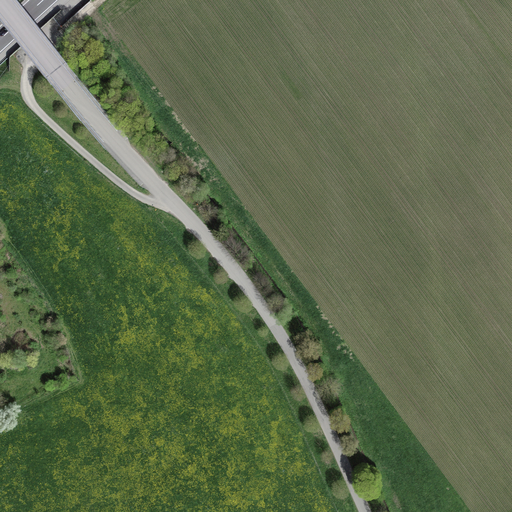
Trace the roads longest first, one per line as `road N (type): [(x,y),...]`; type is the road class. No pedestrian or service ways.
road 1 (unclassified): [(365,511),(307,383),(261,305),(0,0)]
road 2 (track): [(173,202),(146,199),(104,170),(38,111),(26,87)]
